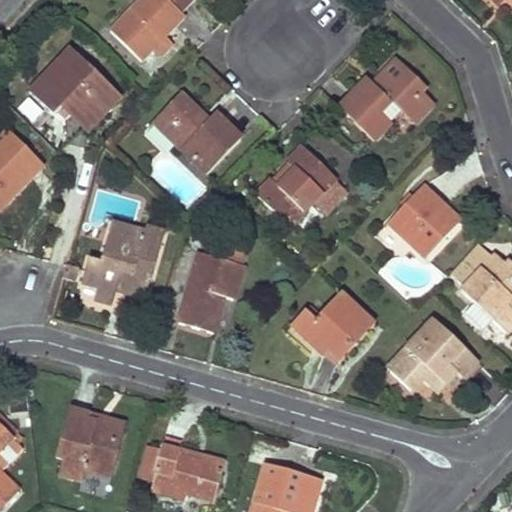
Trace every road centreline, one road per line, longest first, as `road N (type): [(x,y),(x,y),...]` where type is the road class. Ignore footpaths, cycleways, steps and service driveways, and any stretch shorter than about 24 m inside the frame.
road 1 (residential): [(0,343),(57,344),(405,443),(464,475)]
road 2 (residential): [(511,162),(476,54),(419,0)]
